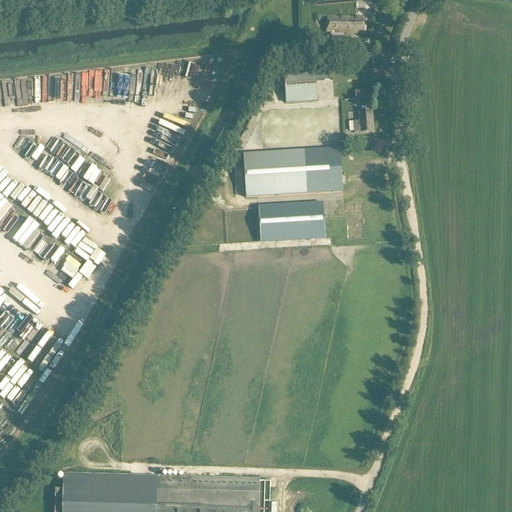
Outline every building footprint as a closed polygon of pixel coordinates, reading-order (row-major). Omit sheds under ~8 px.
[(332,32),(355,34),(365,34),(366,18),(328,17),(328,27),(327,33),(332,34),(332,32)] [(351,52),(360,51),(370,50),(370,39),(350,41),(351,52)] [(286,103),(318,101),(316,69),(284,72),(286,103)] [(40,136),(66,147),(82,111),(79,110),(77,115),(73,113),(75,110),(71,108),(69,112),(64,109),(65,108),(66,108),(69,101),(63,98),(55,115),(50,113),(40,136)] [(355,134),(364,133),(374,132),(372,110),(359,112),(360,121),(354,122),(355,134)] [(246,198),(343,192),(340,149),(243,155),(246,198)] [(300,195),(280,196),(281,203),(300,203),(300,195)] [(0,258),(1,259),(27,206),(24,205),(22,209),(2,199),(0,204),(0,258)] [(260,242),(325,238),(323,203),(258,207),(260,242)] [(347,223),(348,245),(365,244),(363,225),(365,225),(364,207),(346,209),(346,210),(338,210),(339,224),(347,223)] [(258,511),(259,480),(157,477),(63,474),(63,490),(55,490),(54,511),(258,511)]
